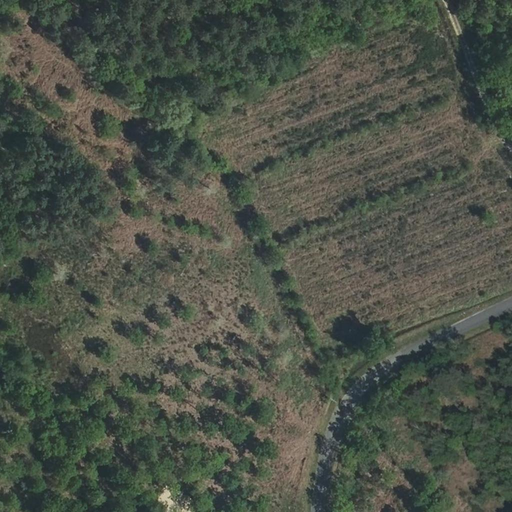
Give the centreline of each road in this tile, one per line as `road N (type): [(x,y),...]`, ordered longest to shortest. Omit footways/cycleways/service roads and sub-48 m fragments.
road 1 (unclassified): [(324,511),(342,420),(378,377),(511,314)]
road 2 (track): [(511,143),(448,0)]
